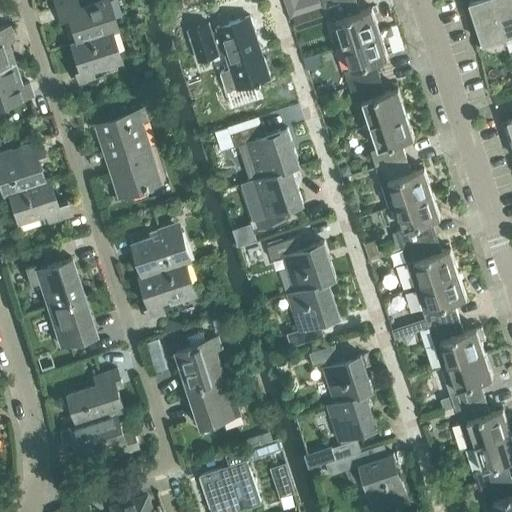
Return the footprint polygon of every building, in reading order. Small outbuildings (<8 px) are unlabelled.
[(68,17),(76,40),(109,29),(110,30),(117,27),(107,0),(97,0),(80,6),(78,0),(53,0),(60,19),(68,17)] [(337,18),(344,42),(380,30),(372,6),(359,10),(356,0),(336,0),(324,4),(330,21),(337,18)] [(506,40),(493,0),(472,0),(470,1),(486,47),(506,40)] [(511,0),(493,0),(506,40),(511,38),(511,0)] [(324,5),(310,9),(314,22),(328,18),(324,5)] [(170,11),(174,22),(187,18),(184,6),(170,11)] [(224,48),(230,67),(222,70),(228,90),(237,87),(271,76),(251,14),(217,25),(217,28),(212,29),(209,21),(189,27),(198,58),(219,51),(218,50),(224,48)] [(0,65),(13,61),(6,39),(14,36),(9,22),(0,24),(0,65)] [(109,29),(76,40),(70,42),(79,68),(91,64),(92,68),(120,59),(110,30),(109,29)] [(346,69),(350,84),(380,75),(376,59),(388,55),(380,30),(344,42),(352,67),(346,69)] [(13,61),(0,65),(0,103),(0,105),(33,94),(29,81),(20,83),(13,61)] [(149,69),(143,71),(146,79),(152,77),(154,77),(152,68),(149,69)] [(363,98),(371,123),(407,111),(399,85),(385,89),(380,75),(350,84),(356,101),(363,98)] [(97,121),(108,157),(150,144),(143,121),(150,119),(146,105),(138,108),(97,121)] [(370,147),(376,165),(406,156),(401,139),(414,134),(407,111),(371,123),(378,145),(370,147)] [(240,142),(252,178),(259,175),(260,176),(292,166),(299,163),(287,126),(268,133),(264,120),(230,131),(235,144),(240,142)] [(8,190),(43,179),(35,153),(42,151),(38,138),(0,149),(0,183),(2,192),(8,190)] [(150,144),(108,157),(120,194),(162,180),(150,144)] [(389,205),(397,202),(433,191),(425,165),(411,169),(406,156),(376,165),(381,180),(389,205)] [(349,164),(342,166),(344,174),(352,171),(349,164)] [(259,175),(252,178),(264,214),(251,218),(255,231),(288,221),(284,209),(304,202),(292,166),(260,176),(259,175)] [(43,179),(8,190),(18,221),(46,212),(48,220),(70,213),(66,200),(55,204),(47,178),(43,179)] [(393,248),(403,245),(433,236),(428,218),(441,214),(433,191),(397,202),(404,226),(397,228),(391,230),(394,240),(391,241),(393,248)] [(140,253),(147,273),(185,260),(185,261),(191,259),(181,228),(155,237),(154,235),(132,242),(136,254),(140,253)] [(283,253),(294,288),(295,289),(328,278),(336,275),(324,238),(303,245),(300,233),(266,244),(271,257),(283,253)] [(408,261),(416,285),(459,271),(451,245),(438,250),(433,236),(403,245),(408,261)] [(375,240),(366,243),(370,256),(380,253),(375,240)] [(41,281),(48,304),(83,293),(71,256),(37,266),(36,263),(25,266),(30,284),(41,281)] [(185,260),(147,273),(139,275),(149,305),(164,301),(165,302),(196,292),(185,261),(185,260)] [(424,309),(429,325),(459,315),(454,299),(467,295),(459,271),(416,285),(424,309)] [(295,289),(294,288),(287,290),(299,327),(286,331),(291,344),(324,333),(320,321),(340,315),(328,278),(295,289)] [(83,293),(48,304),(61,343),(95,332),(83,293)] [(434,340),(442,365),(485,351),(477,325),(464,330),(459,315),(429,325),(434,340)] [(170,317),(167,329),(190,321),(170,317)] [(405,323),(393,326),(396,336),(408,332),(405,323)] [(176,349),(189,387),(224,375),(216,350),(225,347),(220,334),(212,337),(176,349)] [(158,336),(147,340),(151,353),(162,349),(158,336)] [(324,364),(336,400),(366,390),(373,388),(361,352),(339,359),(333,343),(310,350),(314,363),(326,359),(328,363),(324,364)] [(444,408),(455,405),(485,395),(480,379),(493,375),(485,351),(442,365),(450,388),(452,394),(441,398),(444,408)] [(98,383),(69,392),(79,423),(125,408),(118,386),(124,384),(118,367),(95,374),(98,383)] [(224,375),(189,387),(202,425),(237,413),(244,411),(231,373),(224,375)] [(332,445),(336,457),(362,449),(357,432),(378,425),(366,390),(336,400),(327,402),(339,438),(342,437),(343,441),(332,445)] [(460,420),(468,446),(476,443),(511,431),(503,406),(490,410),(485,395),(455,405),(460,420)] [(117,411),(61,429),(63,442),(64,444),(76,440),(82,460),(84,459),(83,458),(96,454),(96,455),(97,455),(97,453),(110,449),(108,443),(115,440),(119,452),(140,446),(134,429),(124,432),(117,411)] [(269,430),(259,434),(261,441),(272,438),(269,430)] [(476,469),(481,485),(511,475),(506,459),(511,456),(511,432),(511,431),(476,443),(483,466),(476,469)] [(274,438),(248,447),(227,454),(230,464),(200,474),(212,511),(230,511),(233,511),(233,510),(261,500),(247,458),(282,447),(278,437),(274,438)] [(362,449),(336,457),(328,460),(332,472),(340,469),(347,467),(358,493),(369,490),(373,502),(375,511),(380,511),(411,502),(407,491),(394,451),(390,452),(366,460),(362,449)] [(286,460),(271,465),(281,495),(295,490),(286,460)] [(493,499),(497,511),(511,511),(511,477),(511,475),(481,485),(486,501),(493,499)] [(151,511),(146,496),(114,506),(116,511),(151,511)]
